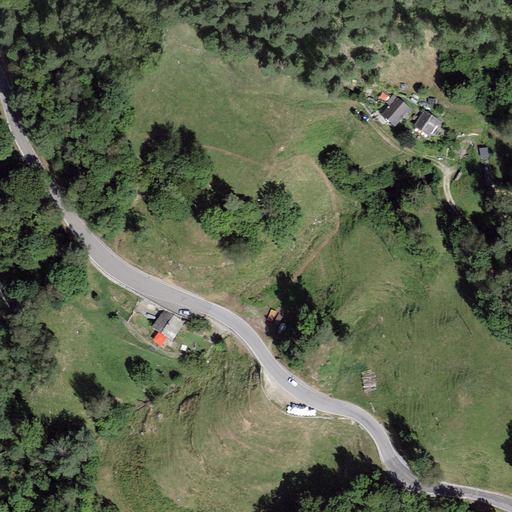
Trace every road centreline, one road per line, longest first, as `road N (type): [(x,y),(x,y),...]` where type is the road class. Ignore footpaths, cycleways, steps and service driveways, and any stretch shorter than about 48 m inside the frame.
road 1 (tertiary): [(511,507),(411,481),(362,418),(294,391),(223,316),(108,263),(85,242),(15,129),(0,74)]
road 2 (track): [(233,91),(353,107),(387,141),(443,165),(443,191),(471,224),(511,322)]
